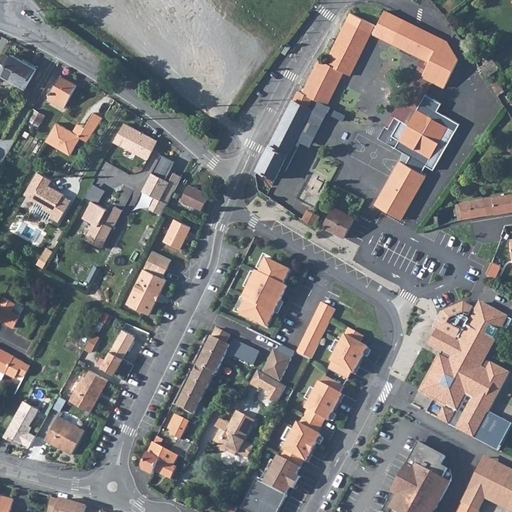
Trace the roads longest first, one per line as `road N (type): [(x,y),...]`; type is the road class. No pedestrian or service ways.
road 1 (residential): [(312,511),(398,330),(377,294),(227,205)]
road 2 (tertiary): [(227,205),(111,488)]
road 3 (residential): [(0,25),(106,80),(239,175)]
road 4 (tertiary): [(342,0),(239,175)]
